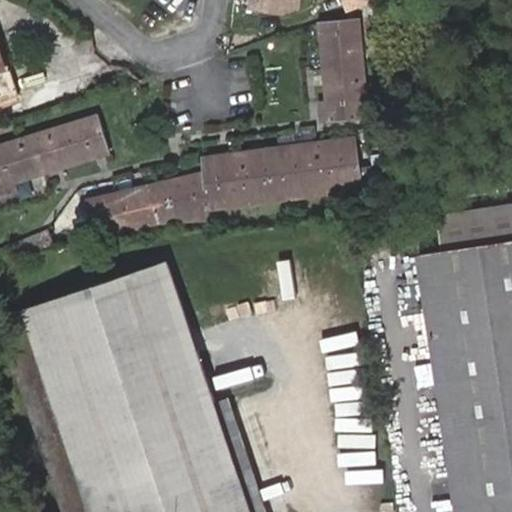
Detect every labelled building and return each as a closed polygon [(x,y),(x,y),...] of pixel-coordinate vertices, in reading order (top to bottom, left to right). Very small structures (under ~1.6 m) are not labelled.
[(250,0),(249,9),(281,13),(301,8),(301,0),(250,0)] [(359,18),(322,21),(328,101),(321,101),(323,122),(367,119),(359,18)] [(0,101),(23,94),(0,19),(0,101)] [(111,149),(98,112),(0,144),(0,190),(1,192),(21,186),(19,180),(111,149)] [(213,221),(212,215),(211,207),(363,188),(356,138),(207,158),(208,173),(89,202),(97,239),(164,224),(213,221)] [(0,270),(44,253),(39,232),(0,243),(0,270)] [(511,511),(511,240),(416,255),(456,511),(511,511)] [(170,259),(26,309),(91,511),(251,511),(196,342),(170,259)]
